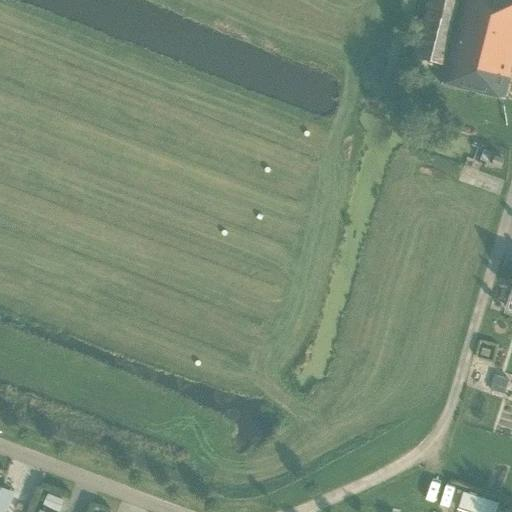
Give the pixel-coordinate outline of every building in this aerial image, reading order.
[(511,0),(429,0),(415,58),(444,66),(440,82),(505,99),(511,69),(511,0)] [(500,168),(504,159),(496,156),(492,164),(500,168)] [(494,376),(489,391),(503,396),(507,380),(494,376)] [(0,511),(5,511),(12,495),(0,489),(0,511)] [(63,499),(48,493),(43,505),(58,511),(63,499)] [(496,511),(499,505),(462,493),(457,509),(466,511),(496,511)]
